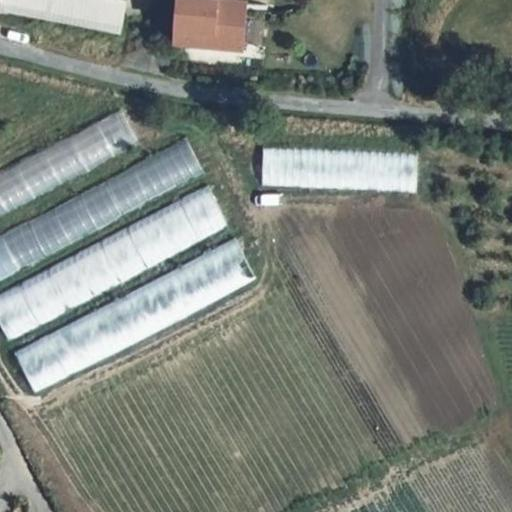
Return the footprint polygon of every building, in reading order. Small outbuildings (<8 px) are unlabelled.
[(125,0),(0,0),(0,8),(119,32),(125,0)] [(170,0),(170,47),(188,47),(188,63),(243,63),(243,0),(170,0)] [(190,145),(0,230),(0,271),(205,179),(190,145)] [(261,188),(415,188),(415,150),(261,150),(261,188)] [(0,287),(0,323),(5,334),(229,230),(210,190),(0,287)] [(238,245),(11,345),(29,385),(256,285),(238,245)]
